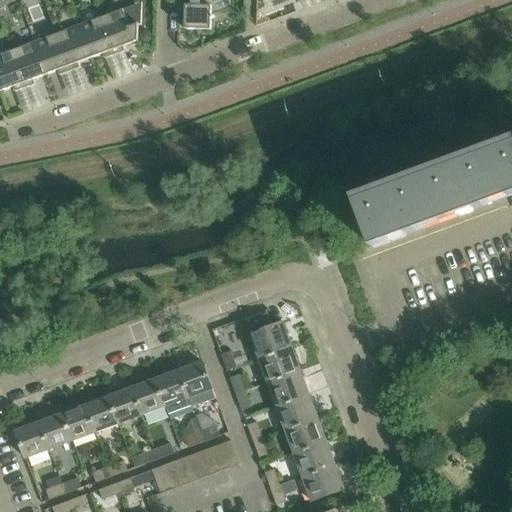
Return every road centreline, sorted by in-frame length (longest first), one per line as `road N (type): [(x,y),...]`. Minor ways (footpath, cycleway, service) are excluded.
road 1 (residential): [(407,511),(322,289),(291,276),(0,386)]
road 2 (unclassified): [(172,78),(383,0)]
road 3 (unclassified): [(13,133),(172,78)]
